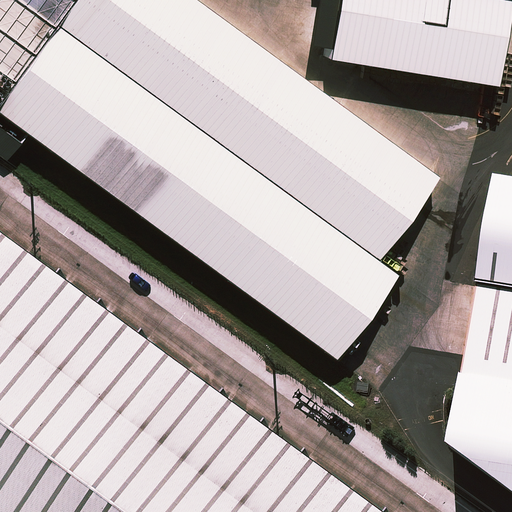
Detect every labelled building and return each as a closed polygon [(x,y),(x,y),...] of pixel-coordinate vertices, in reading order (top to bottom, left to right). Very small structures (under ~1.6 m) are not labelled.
[(0,0),(0,92),(70,0),(0,0)] [(70,0),(50,27),(369,267),(431,186),(184,0),(70,0)] [(369,267),(50,27),(0,92),(0,121),(324,365),(388,281),(369,267)] [(13,143),(0,134),(0,159),(1,161),(13,143)] [(511,172),(498,171),(479,279),(511,284),(511,172)] [(388,511),(0,228),(0,511),(388,511)] [(511,284),(479,279),(463,372),(511,380),(511,284)] [(511,380),(463,372),(448,451),(511,495),(511,380)]
